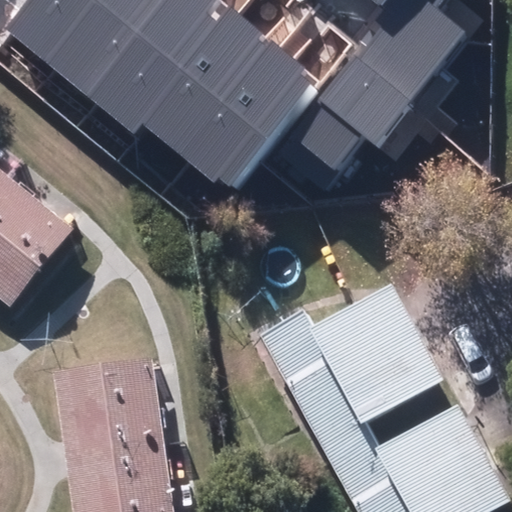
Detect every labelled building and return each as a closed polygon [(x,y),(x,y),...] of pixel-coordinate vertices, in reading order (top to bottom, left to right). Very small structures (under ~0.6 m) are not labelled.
[(54,70),(109,0),(22,0),(1,28),(54,70)] [(178,0),(109,0),(54,70),(97,103),(178,0)] [(239,11),(225,0),(178,0),(97,103),(134,133),(142,123),(148,129),(239,11)] [(382,25),(361,50),(425,99),(468,31),(441,9),(448,0),(390,0),(386,6),(375,19),(382,25)] [(239,11),(148,129),(189,164),(281,47),(239,11)] [(319,80),(281,47),(189,164),(214,182),(219,176),(234,191),(319,80)] [(381,157),(425,99),(361,50),(316,97),(318,102),(277,157),(328,196),(367,146),(381,157)] [(0,295),(14,308),(73,235),(0,175),(0,295)] [(263,338),(359,511),(497,511),(511,504),(459,410),(382,453),(368,428),(446,384),(392,287),(313,332),(303,315),(263,338)] [(58,376),(77,511),(171,511),(150,363),(58,376)]
